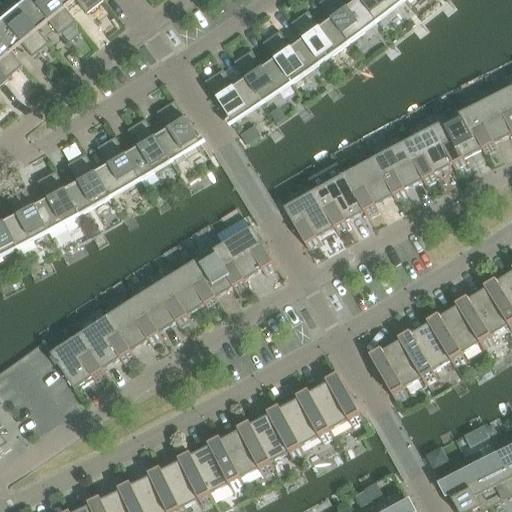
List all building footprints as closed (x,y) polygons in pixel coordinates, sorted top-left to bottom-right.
[(50,46),(38,32),(19,9),(12,0),(10,0),(0,8),(0,18),(3,22),(0,24),(0,40),(11,54),(22,45),(33,59),(50,46)] [(65,10),(57,0),(29,0),(19,9),(38,32),(49,23),(60,37),(77,24),(65,10)] [(104,3),(101,0),(57,0),(65,10),(76,1),(87,16),(104,3)] [(377,24),(365,9),(359,1),(348,9),(341,0),(326,0),(319,5),(332,22),(337,29),(349,45),(377,24)] [(405,3),(402,0),(358,0),(359,1),(365,9),(377,24),(405,3)] [(349,45),(337,29),(332,22),(320,30),(308,14),(292,26),(303,42),(309,50),(321,66),(349,45)] [(321,66),(309,50),(303,42),(292,50),(280,34),(263,45),(275,62),(280,70),(292,86),(321,66)] [(11,54),(0,40),(0,73),(7,82),(23,68),(11,54)] [(364,58),(359,50),(355,53),(360,60),(364,58)] [(292,86),(280,70),(275,62),(263,70),(252,53),(235,65),(246,81),(252,90),(263,106),(292,86)] [(263,106),(252,90),(246,81),(234,89),(223,72),(206,84),(233,126),(263,106)] [(511,89),(494,98),(511,135),(511,89)] [(511,137),(511,135),(494,98),(464,113),(483,152),(486,158),(498,152),(495,146),(511,137)] [(202,146),(175,103),(158,115),(168,132),(156,139),(161,147),(172,164),(202,146)] [(483,152),(464,113),(433,129),(453,167),(456,174),(468,167),(465,161),(483,152)] [(172,164),(161,147),(156,139),(146,122),(128,133),(139,150),(127,157),(131,165),(142,182),(172,164)] [(453,167),(433,129),(403,145),(423,183),(427,189),(439,183),(435,176),(453,167)] [(142,182),(131,165),(127,157),(116,139),(98,150),(109,167),(97,174),(101,183),(111,200),(142,182)] [(423,183),(403,145),(374,160),(394,199),(397,205),(409,198),(406,192),(423,183)] [(101,183),(97,174),(86,157),(68,167),(79,185),(66,191),(71,200),(81,217),(111,200),(101,183)] [(394,199),(374,160),(344,176),(365,215),(368,221),(380,214),(376,208),(394,199)] [(81,217),(71,200),(66,191),(56,174),(38,184),(48,201),(36,208),(40,217),(50,234),(81,217)] [(365,215),(344,176),(325,187),(314,193),(335,231),(339,237),(350,231),(347,224),(365,215)] [(40,217),(36,208),(26,190),(8,200),(18,218),(5,224),(9,233),(18,251),(50,234),(40,217)] [(335,231),(314,193),(284,210),(310,254),(321,247),(318,241),(335,231)] [(0,259),(18,251),(9,233),(5,224),(0,214),(0,259)] [(278,272),(264,249),(253,228),(223,246),(246,283),(263,273),(266,279),(278,272)] [(249,289),(246,283),(223,246),(194,264),(217,300),(234,290),(238,296),(249,289)] [(217,300),(194,264),(165,282),(188,318),(206,307),(209,314),(221,306),(217,300)] [(511,274),(486,291),(509,328),(511,333),(511,274)] [(192,324),(188,318),(165,282),(136,300),(160,336),(177,325),(181,331),(192,324)] [(509,328),(486,291),(457,309),(480,345),(485,354),(497,347),(492,338),(509,328)] [(160,336),(136,300),(108,318),(132,354),(149,343),(153,349),(164,342),(160,336)] [(480,345),(457,309),(429,326),(451,363),(456,371),(468,364),(463,356),(480,345)] [(132,354),(108,318),(80,336),(104,372),(121,361),(125,367),(136,360),(132,354)] [(451,363),(429,326),(400,343),(422,380),(427,389),(439,382),(434,373),(451,363)] [(104,372),(80,336),(51,356),(75,392),(93,380),(97,386),(108,378),(104,372)] [(422,380),(400,343),(371,360),(397,406),(409,399),(405,391),(422,380)] [(365,424),(339,378),(310,394),(331,432),(349,423),(353,431),(365,424)] [(331,432),(310,394),(298,401),(281,410),(301,449),(319,439),(324,447),(336,441),(331,432)] [(301,449),(281,410),(269,417),(251,426),(272,465),(289,455),(294,464),(306,457),(301,449)] [(272,465),(251,426),(221,442),(241,481),(259,471),(264,480),(276,473),(272,465)] [(0,459),(12,451),(0,434),(0,459)] [(471,449),(465,438),(457,443),(462,454),(471,449)] [(246,489),(241,481),(221,442),(210,448),(192,457),(212,496),(229,487),(234,495),(246,489)] [(511,450),(498,457),(511,484),(511,450)] [(212,496),(192,457),(162,472),(181,511),(199,502),(204,511),(216,505),(212,496)] [(511,499),(511,484),(498,457),(470,472),(490,510),(503,504),(501,499),(507,496),(509,500),(511,499)] [(305,466),(303,460),(296,463),(298,469),(305,466)] [(181,511),(162,472),(132,487),(144,511),(181,511)] [(486,511),(490,510),(470,472),(441,486),(451,505),(454,504),(457,511),(475,511),(479,510),(480,511),(486,511)] [(144,511),(132,487),(102,502),(106,511),(144,511)] [(106,511),(102,502),(79,511),(106,511)]
